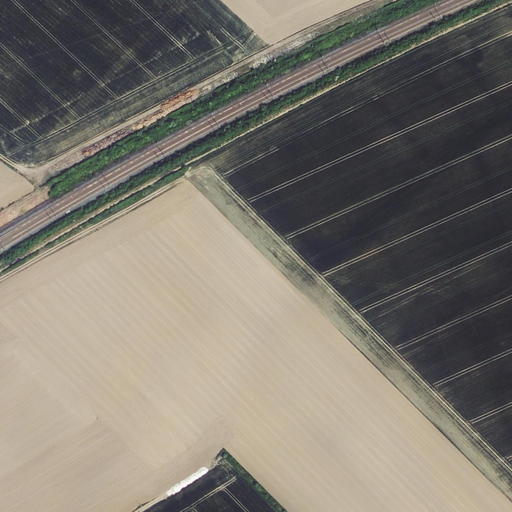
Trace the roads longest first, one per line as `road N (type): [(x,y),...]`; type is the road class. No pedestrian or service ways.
road 1 (track): [(382,0),(272,46),(41,168),(0,158)]
road 2 (track): [(183,178),(0,278)]
